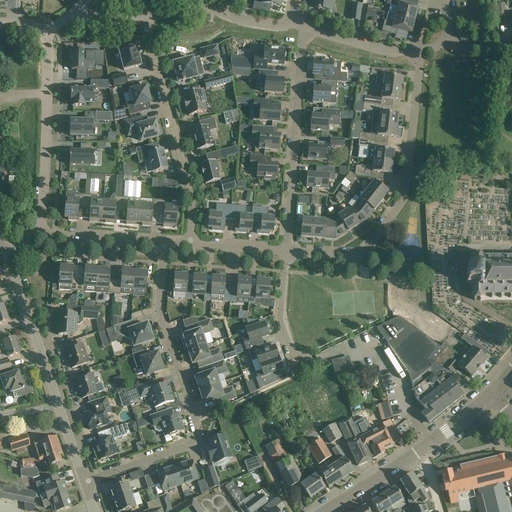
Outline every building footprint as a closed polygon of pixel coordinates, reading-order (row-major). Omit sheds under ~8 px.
[(254,2),(253,9),(269,12),(270,5),(280,7),(281,0),(263,0),(263,4),(254,2)] [(331,0),(314,0),(314,8),(317,9),(317,10),(319,11),(320,9),(330,11),(331,0)] [(406,5),(407,0),(394,0),(392,7),(390,6),(388,14),(395,16),(415,21),(418,8),(406,5)] [(361,5),(353,4),(351,20),(359,21),(361,5)] [(506,7),(496,7),(496,16),(507,16),(506,7)] [(377,13),(368,10),(366,17),(375,19),(377,13)] [(411,33),(415,21),(395,16),(393,23),(384,21),(381,32),(395,35),(397,30),(411,33)] [(218,55),(216,46),(201,50),(203,59),(218,55)] [(141,66),(136,47),(118,51),(123,71),(141,66)] [(285,53),(284,52),(284,50),(264,49),(264,56),(255,56),(254,70),(266,71),(266,65),(283,66),(284,58),(285,57),(285,53)] [(72,50),(71,70),(84,71),(84,63),(95,63),(95,66),(104,67),(104,52),(84,51),(72,50)] [(250,58),(230,57),(232,69),(239,69),(250,70),(250,58)] [(202,69),(199,58),(192,59),(173,64),(176,72),(174,73),(175,81),(178,80),(178,82),(182,81),(182,82),(185,82),(184,81),(197,77),(195,71),(202,69)] [(325,82),(337,83),(339,83),(340,73),(332,73),(333,62),(313,61),(312,75),(326,76),(325,82)] [(351,71),(359,73),(360,66),(353,64),(351,71)] [(383,69),(371,68),(370,75),(382,76),(383,69)] [(392,77),(392,70),(383,69),(382,76),(377,75),(375,87),(383,87),(401,90),(403,78),(392,77)] [(267,72),(259,71),(258,83),(259,85),(265,85),(264,93),(283,95),(283,84),(281,84),(282,79),(277,79),(277,72),(267,72)] [(127,83),(125,74),(111,78),(114,86),(127,83)] [(233,84),(232,75),(204,82),(206,90),(233,84)] [(109,90),(108,81),(90,81),(90,89),(71,88),(71,102),(73,102),(73,106),(84,106),(84,102),(94,102),(94,89),(109,90)] [(312,99),(312,103),(322,104),(329,104),(335,105),(336,94),(337,83),(325,82),(321,81),(321,87),(313,87),(313,92),(311,93),(310,97),(312,99)] [(150,103),(146,86),(130,91),(133,102),(126,104),(129,116),(141,112),(140,105),(150,103)] [(401,90),(383,87),(381,99),(400,101),(401,90)] [(206,102),(203,90),(201,90),(200,90),(183,94),(185,100),(183,100),(186,111),(188,111),(189,116),(206,112),(204,103),(206,102)] [(356,103),(378,105),(379,99),(357,96),(356,103)] [(282,110),(280,110),(280,108),(266,107),(267,101),(254,100),(254,98),(250,98),(250,102),(254,102),(252,120),(279,122),(279,118),(281,118),(282,110)] [(378,105),(356,103),(355,107),(363,108),(362,110),(373,112),(377,112),(378,112),(378,105)] [(113,112),(114,121),(126,118),(124,110),(113,112)] [(226,125),(240,121),(238,110),(231,112),(223,113),(226,125)] [(311,125),(310,131),(320,132),(322,132),(327,132),(328,125),(338,126),(339,111),(321,110),(321,116),(311,116),(311,119),(309,119),(308,124),(311,125)] [(377,112),(373,112),(372,123),(384,125),(388,125),(391,125),(397,126),(398,115),(378,112),(377,112)] [(95,113),(95,120),(95,122),(111,122),(111,113),(95,113)] [(143,124),(141,118),(124,122),(128,136),(138,134),(140,141),(159,137),(159,135),(161,135),(159,128),(157,129),(155,121),(143,124)] [(216,130),(213,118),(199,122),(200,128),(192,130),(197,151),(213,147),(209,131),(216,130)] [(70,120),(70,136),(92,137),(92,121),(70,120)] [(375,135),(395,138),(397,126),(391,125),(388,125),(384,125),(372,123),(370,135),(375,135)] [(268,128),(252,126),(251,140),(259,141),(259,149),(279,150),(280,135),(268,134),(268,128)] [(351,139),(358,140),(374,142),(375,135),(359,133),(360,132),(356,130),(353,129),(351,139)] [(344,139),(331,139),(330,147),(344,148),(344,139)] [(358,140),(358,147),(369,149),(373,149),(373,148),(374,142),(358,140)] [(308,157),(307,159),(317,160),(326,160),(327,144),(315,143),(315,145),(309,144),(308,152),(307,153),(306,156),(308,157)] [(80,151),(70,150),(69,165),(93,166),(94,151),(91,151),(92,145),(81,145),(80,151)] [(153,152),(151,145),(135,149),(139,163),(149,161),(152,173),(168,169),(163,150),(153,152)] [(226,149),(221,151),(205,155),(207,163),(200,165),(202,170),(201,170),(202,175),(203,175),(206,184),(219,181),(217,173),(219,173),(216,162),(215,163),(214,161),(238,154),(239,146),(238,147),(229,149),(226,149)] [(367,160),(374,160),(392,163),(394,151),(373,148),(373,149),(369,149),(367,160)] [(270,164),(270,158),(264,158),(250,157),(249,168),(257,169),(257,177),(264,177),(264,179),(275,180),(275,178),(277,178),(278,165),(270,164)] [(391,175),(392,163),(374,160),(373,166),(366,165),(365,166),(356,167),(354,175),(356,176),(357,177),(373,179),(374,172),(391,175)] [(124,165),(125,177),(133,177),(132,165),(124,165)] [(304,182),(306,184),(306,187),(327,189),(328,181),(334,181),(335,169),(320,167),(319,174),(307,173),(307,177),(305,178),(304,182)] [(356,176),(354,175),(349,172),(347,175),(354,180),(356,176)] [(351,184),(354,180),(347,175),(344,179),(351,184)] [(233,179),(220,183),(222,191),(235,188),(233,179)] [(374,181),(367,190),(381,201),(388,192),(374,181)] [(109,200),(109,202),(103,202),(102,221),(105,221),(105,223),(114,224),(115,211),(121,212),(122,198),(123,186),(116,186),(115,195),(113,195),(109,200)] [(367,190),(359,199),(374,210),(381,201),(367,190)] [(247,192),(246,199),(252,200),(254,194),(247,192)] [(65,205),(64,206),(63,209),(63,210),(63,212),(65,213),(64,218),(68,218),(68,220),(77,221),(78,209),(84,209),(85,195),(66,194),(65,205)] [(85,195),(84,209),(90,209),(89,222),(98,223),(98,220),(102,221),(103,202),(97,201),(97,196),(85,195)] [(135,223),(139,223),(140,204),(140,199),(122,198),(121,212),(127,212),(126,225),(135,225),(135,223)] [(374,210),(359,199),(352,208),(349,211),(358,225),(367,220),(374,210)] [(146,205),(140,204),(139,223),(142,224),(142,226),(151,226),(152,214),(158,214),(159,200),(147,200),(146,205)] [(166,201),(159,200),(158,214),(164,215),(163,227),(172,228),(172,226),(176,226),(176,220),(177,219),(178,219),(178,218),(179,218),(179,217),(179,216),(178,215),(178,214),(177,214),(177,213),(177,207),(165,206),(166,201)] [(225,219),(230,220),(231,206),(217,205),(216,212),(210,211),(209,214),(209,218),(208,218),(207,218),(207,219),(206,219),(206,220),(206,221),(206,222),(207,223),(207,224),(208,224),(208,228),(212,228),(212,231),(223,231),(223,225),(225,225),(225,219)] [(251,231),(252,222),(253,207),(252,207),(252,214),(245,214),(246,207),(231,206),(230,220),(235,220),(234,226),(236,226),(236,232),(246,233),(247,231),(251,231)] [(267,209),(253,207),(252,222),(257,222),(256,227),(258,228),(257,234),(268,235),(268,232),(273,233),(273,229),(274,228),(275,228),(275,227),(275,226),(276,226),(276,225),(275,224),(275,223),(274,223),(273,222),(274,218),(273,218),(273,216),(267,215),(267,209)] [(338,216),(340,219),(348,232),(358,225),(349,211),(348,210),(338,216)] [(312,238),(313,220),(302,219),(301,237),(312,238)] [(336,221),(325,220),(324,239),(335,240),(348,232),(340,219),(336,221)] [(313,220),(312,238),(324,239),(325,220),(313,220)] [(511,255),(510,255),(510,257),(502,257),(502,255),(500,255),(500,257),(493,257),(493,255),(491,255),(491,257),(482,257),(481,254),(482,252),(480,251),(479,253),(476,253),(475,251),(474,252),(474,254),(473,257),(471,256),(471,258),(473,258),(472,265),(471,265),(471,267),(472,267),(472,268),(466,268),(466,284),(472,284),(472,285),(470,285),(470,287),(472,287),(472,294),(470,294),(471,296),(473,296),(474,298),(473,300),(475,301),(476,299),(479,299),(480,301),(481,300),(480,298),(482,296),(491,296),(491,298),(492,298),(493,296),(500,296),(500,298),(502,298),(502,296),(510,296),(509,298),(511,298),(511,297),(511,255)] [(60,266),(60,273),(58,274),(57,276),(57,279),(58,280),(59,281),(58,290),(77,292),(78,281),(78,278),(72,277),(73,265),(64,264),(64,267),(60,266)] [(84,278),(78,278),(78,281),(77,292),(96,293),(96,288),(97,269),(94,269),(94,266),(85,266),(84,278)] [(96,293),(114,295),(115,280),(109,280),(110,268),(101,267),(101,269),(97,269),(96,288),(96,293)] [(115,280),(114,295),(132,296),(133,290),(134,271),(130,271),(131,269),(122,268),(121,281),(115,280)] [(138,272),(134,271),(133,290),(145,291),(146,270),(138,270),(138,272)] [(192,300),(194,276),(193,276),(193,286),(186,286),(187,273),(179,273),(179,275),(174,274),(174,281),(173,281),(172,282),(172,283),(171,284),(172,284),(172,285),(172,286),(173,286),(173,287),(174,287),(173,299),(192,300)] [(203,301),(211,302),(212,277),(211,287),(205,287),(206,274),(198,274),(197,276),(194,276),(192,300),(193,295),(204,296),(203,301)] [(212,277),(211,302),(229,303),(230,289),(224,288),(225,276),(216,275),(216,277),(212,277)] [(248,304),(250,280),(246,280),(246,277),(238,277),(237,289),(230,289),(229,303),(237,303),(237,298),(248,299),(248,304)] [(250,280),(248,304),(260,305),(261,300),(268,300),(268,294),(269,294),(270,293),(271,292),(271,291),(271,290),(271,289),(270,289),(270,288),(269,287),(269,281),(265,281),(265,279),(257,278),(256,291),(250,290),(250,280)] [(3,305),(0,305),(0,324),(8,321),(3,305)] [(98,308),(76,307),(66,306),(66,313),(57,313),(56,329),(58,329),(58,335),(68,336),(68,333),(76,333),(76,325),(79,325),(82,322),(82,319),(98,320),(98,312),(98,308)] [(131,315),(131,321),(134,320),(143,317),(141,311),(131,315)] [(112,328),(113,327),(123,324),(121,320),(118,318),(113,317),(112,328)] [(188,352),(205,346),(202,336),(214,332),(209,320),(199,323),(197,319),(191,318),(182,321),(185,329),(191,327),(193,332),(183,336),(185,342),(183,343),(185,349),(187,348),(188,352)] [(421,414),(428,424),(463,396),(459,391),(463,387),(466,384),(463,381),(450,373),(430,359),(437,345),(403,320),(395,319),(376,328),(381,335),(388,344),(409,374),(416,399),(419,404),(420,405),(425,411),(421,414)] [(131,321),(123,324),(113,327),(114,331),(115,331),(115,333),(120,335),(120,336),(123,338),(123,337),(129,340),(131,339),(134,347),(153,341),(149,330),(146,331),(144,325),(135,328),(132,321),(135,321),(134,320),(131,321)] [(269,336),(264,323),(245,330),(247,337),(242,338),(246,350),(257,346),(255,340),(269,336)] [(3,341),(0,334),(0,360),(8,357),(8,358),(19,354),(14,338),(3,341)] [(438,346),(437,345),(430,359),(450,373),(457,366),(471,378),(487,360),(484,358),(488,352),(464,335),(461,339),(472,348),(462,360),(446,347),(443,344),(440,348),(437,346),(438,346)] [(86,355),(82,344),(64,350),(66,357),(68,357),(72,369),(87,364),(84,356),(86,355)] [(203,361),(205,367),(223,361),(219,349),(208,353),(205,346),(188,352),(187,353),(189,359),(190,358),(192,364),(203,361)] [(259,365),(278,359),(275,347),(261,352),(259,347),(248,351),(252,362),(257,360),(259,365)] [(146,357),(144,351),(143,351),(132,354),(132,355),(136,369),(143,366),(146,375),(163,370),(158,357),(156,358),(155,354),(146,357)] [(236,356),(235,352),(224,355),(225,360),(236,356)] [(352,372),(348,357),(331,361),(335,376),(352,372)] [(282,370),(278,359),(259,365),(261,371),(255,373),(260,385),(271,381),(269,375),(282,370)] [(0,371),(11,368),(9,360),(0,362),(0,371)] [(195,378),(199,390),(218,384),(216,377),(222,375),(221,372),(227,370),(223,361),(205,367),(207,373),(195,378)] [(5,376),(4,372),(0,373),(0,385),(2,385),(4,391),(9,389),(10,393),(12,393),(14,399),(32,393),(26,376),(20,378),(18,372),(5,376)] [(96,401),(94,395),(104,392),(101,383),(96,385),(92,374),(74,380),(76,386),(78,386),(82,399),(87,397),(89,403),(96,401)] [(114,379),(116,387),(123,385),(121,377),(114,379)] [(156,388),(153,381),(136,387),(140,399),(150,396),(155,408),(163,405),(165,406),(167,407),(169,406),(170,405),(171,403),(174,402),(167,384),(156,388)] [(218,384),(199,390),(204,403),(216,399),(218,405),(236,399),(233,389),(228,391),(227,388),(221,391),(218,384)] [(254,385),(247,387),(249,395),(256,391),(255,388),(254,385)] [(111,414),(105,398),(96,401),(89,403),(87,404),(90,412),(84,414),(90,430),(109,424),(106,415),(111,414)] [(392,418),(388,402),(377,405),(381,421),(392,418)] [(173,419),(170,409),(150,416),(155,431),(159,432),(162,431),(164,437),(170,435),(170,437),(179,434),(178,432),(183,430),(179,417),(173,419)] [(360,439),(351,419),(338,425),(347,445),(358,466),(371,460),(361,438),(360,438),(360,439)] [(377,432),(385,450),(393,446),(392,444),(401,439),(390,420),(382,424),(384,428),(377,432)] [(385,450),(377,432),(376,430),(372,432),(367,422),(360,426),(365,436),(360,438),(361,438),(371,460),(377,458),(376,457),(384,453),(383,451),(385,450)] [(118,455),(113,440),(130,435),(126,424),(97,434),(100,441),(94,443),(100,461),(118,455)] [(342,437),(335,424),(322,430),(330,444),(342,437)] [(30,445),(26,435),(8,441),(12,451),(16,450),(17,454),(25,451),(24,447),(30,445)] [(62,454),(56,436),(33,444),(39,459),(46,457),(49,465),(61,461),(59,454),(62,454)] [(231,459),(223,436),(220,437),(218,436),(213,437),(212,439),(209,441),(211,447),(206,449),(210,460),(215,459),(216,463),(231,459)] [(266,445),(273,461),(287,455),(281,439),(266,445)] [(320,440),(320,439),(307,447),(318,465),(331,457),(320,440)] [(142,442),(136,444),(139,453),(145,451),(142,442)] [(335,464),(344,478),(354,472),(345,458),(339,450),(337,446),(332,450),(339,461),(335,464)] [(477,489),(477,490),(511,481),(511,459),(508,461),(507,455),(460,466),(461,471),(466,492),(477,489)] [(288,458),(275,466),(283,482),(280,483),(283,488),(286,487),(287,489),(293,486),(297,491),(302,488),(310,499),(325,488),(319,480),(315,475),(304,483),(302,480),(300,482),(288,458)] [(22,461),(23,469),(35,468),(34,459),(22,461)] [(174,467),(180,486),(198,480),(191,461),(189,462),(187,461),(183,462),(182,464),(174,467)] [(344,478),(335,464),(319,475),(323,480),(328,489),(344,478)] [(467,493),(466,492),(461,471),(460,466),(461,471),(451,474),(450,472),(441,474),(442,478),(442,479),(443,479),(444,483),(443,483),(445,492),(447,492),(449,497),(451,504),(458,502),(456,495),(467,493)] [(163,492),(180,486),(174,467),(166,470),(164,469),(160,470),(159,472),(157,473),(163,492)] [(218,486),(212,467),(204,470),(210,489),(218,486)] [(36,468),(29,469),(32,479),(39,477),(36,468)] [(409,505),(425,494),(422,489),(417,482),(412,474),(400,482),(410,497),(407,499),(409,505)] [(155,487),(150,475),(144,477),(148,490),(155,487)] [(39,493),(40,498),(41,499),(42,503),(67,495),(62,482),(59,483),(56,477),(44,481),(36,484),(39,493)] [(209,492),(205,480),(197,483),(201,494),(209,492)] [(511,511),(511,481),(477,490),(482,511),(511,511)] [(232,482),(225,487),(237,505),(244,500),(232,482)] [(114,501),(132,495),(127,483),(109,489),(110,492),(109,492),(111,499),(113,499),(114,501)] [(393,511),(398,509),(406,504),(395,487),(383,495),(391,507),(393,511)] [(429,500),(425,494),(409,505),(410,508),(411,511),(429,511),(432,511),(429,500)] [(67,495),(42,503),(44,508),(51,506),(51,507),(55,506),(56,511),(71,508),(67,495)] [(122,511),(136,507),(132,495),(114,501),(114,504),(113,504),(115,511),(117,511),(122,511)] [(170,511),(173,511),(167,495),(158,498),(159,500),(161,507),(162,511),(170,511)] [(255,499),(253,495),(242,502),(245,506),(248,511),(254,511),(267,503),(261,495),(255,499)] [(393,511),(391,507),(383,495),(371,503),(376,511),(383,511),(385,511),(393,511)] [(278,511),(285,508),(277,498),(262,509),(263,511),(278,511)] [(161,507),(159,500),(147,505),(149,511),(161,507)]
